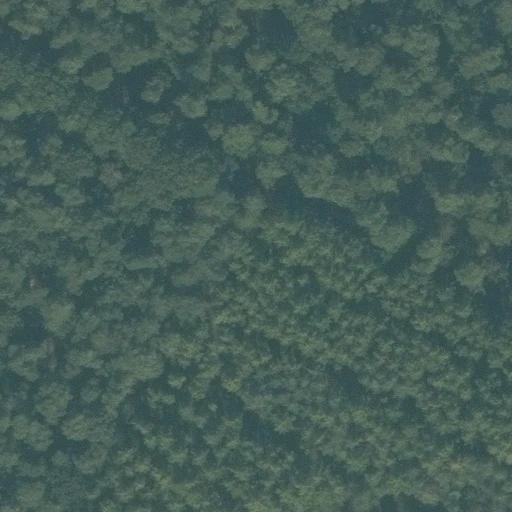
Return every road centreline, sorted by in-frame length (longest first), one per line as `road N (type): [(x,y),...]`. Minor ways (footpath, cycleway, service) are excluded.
road 1 (track): [(402,0),(72,511)]
road 2 (track): [(511,312),(0,45)]
